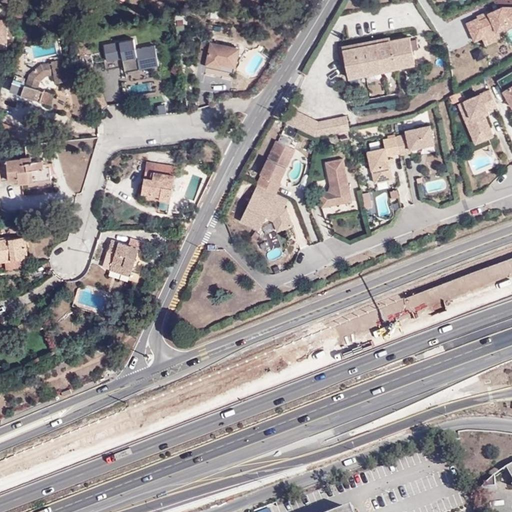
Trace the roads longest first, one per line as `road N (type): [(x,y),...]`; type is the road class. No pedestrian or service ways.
road 1 (motorway): [(511,305),(0,502)]
road 2 (motorway): [(55,511),(511,335)]
road 3 (primary): [(511,235),(172,368)]
road 4 (residential): [(200,224),(275,278),(511,181)]
road 5 (unclassified): [(223,508),(422,430),(511,425)]
road 6 (residential): [(255,119),(110,132),(69,263)]
road 7 (motorway): [(114,511),(323,432)]
road 8 (motorway): [(323,432),(511,341)]
road 9 (motorway): [(323,432),(511,390)]
road 10 (primary): [(143,380),(0,438)]
road 11 (tertiary): [(255,119),(328,0)]
